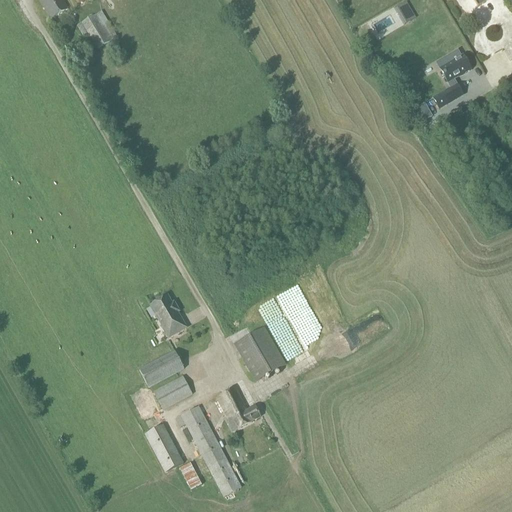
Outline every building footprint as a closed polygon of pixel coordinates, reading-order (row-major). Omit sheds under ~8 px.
[(62,0),(39,0),(51,20),(68,10),(62,0)] [(117,38),(102,12),(77,26),(83,37),(88,34),(97,50),(117,38)] [(382,65),(428,45),(424,35),(449,24),(445,15),(382,44),(386,51),(377,55),(382,65)] [(118,40),(106,47),(116,69),(131,62),(125,50),(122,52),(118,46),(120,45),(118,40)] [(433,100),(439,110),(455,101),(452,97),(460,93),(462,96),(463,96),(454,81),(471,71),(463,57),(461,58),(458,52),(447,58),(450,64),(440,70),(451,89),(433,100)] [(164,329),(169,339),(185,330),(179,320),(178,314),(177,313),(180,312),(174,303),(172,304),(168,297),(153,306),(159,315),(157,316),(164,329)] [(309,352),(321,347),(306,316),(294,321),(304,343),(298,346),(301,351),(307,348),(309,352)] [(234,345),(256,384),(286,366),(265,329),(234,345)] [(175,352),(139,370),(149,389),(184,370),(175,352)] [(211,386),(223,372),(211,361),(199,375),(211,386)] [(154,393),(158,401),(162,410),(163,412),(193,396),(183,377),(154,393)] [(227,422),(233,434),(253,424),(252,422),(260,418),(255,407),(247,411),(236,389),(217,398),(228,421),(227,422)] [(139,390),(123,399),(130,412),(132,411),(139,424),(137,425),(141,433),(152,427),(148,420),(152,418),(148,410),(150,409),(139,390)] [(186,426),(223,499),(242,489),(199,408),(176,420),(180,429),(186,426)] [(164,427),(145,437),(165,474),(184,464),(164,427)]
